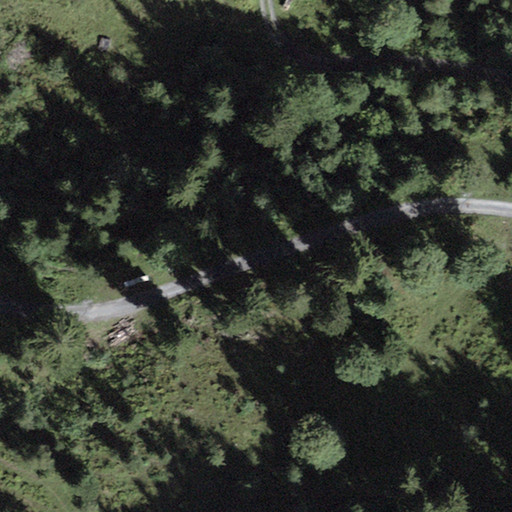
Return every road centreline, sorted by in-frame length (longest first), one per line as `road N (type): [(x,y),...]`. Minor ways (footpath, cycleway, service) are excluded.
road 1 (track): [(511,213),(413,217),(321,234),(196,276),(100,297),(0,298)]
road 2 (track): [(511,80),(484,69),(304,58),(273,34),(265,0)]
